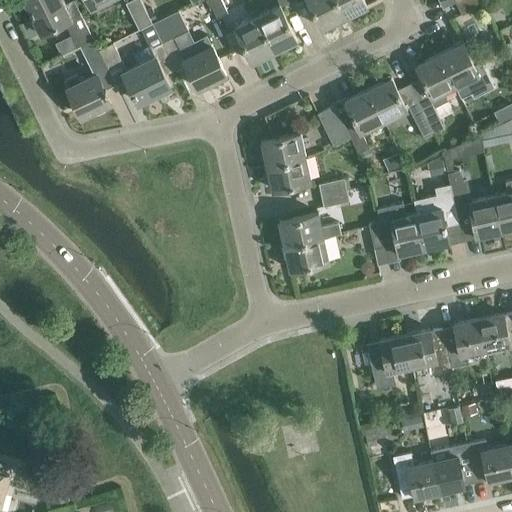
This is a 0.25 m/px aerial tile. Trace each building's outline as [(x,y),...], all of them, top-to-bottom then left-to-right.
[(77,46),(80,45),(93,38),(80,12),(69,17),(61,0),(25,0),(34,16),(19,23),(26,37),(40,30),(41,32),(64,20),(77,46)] [(150,23),(153,22),(141,0),(127,0),(126,1),(139,28),(140,28),(150,23)] [(208,0),(216,16),(227,11),(221,0),(208,0)] [(308,0),(322,27),(344,16),(336,0),(308,0)] [(336,0),(344,16),(367,5),(364,0),(336,0)] [(454,0),(460,10),(481,0),(454,0)] [(279,3),(258,14),(275,50),(297,39),(279,3)] [(252,61),(275,50),(258,14),(224,31),(230,44),(241,39),(252,61)] [(150,41),(160,36),(153,22),(150,23),(140,28),(139,28),(142,34),(145,32),(150,41)] [(162,41),(176,68),(176,69),(187,63),(198,87),(226,73),(211,43),(197,50),(191,39),(179,45),(174,35),(162,41)] [(115,82),(98,49),(93,38),(80,45),(94,73),(80,80),(77,72),(64,78),(81,115),(110,101),(106,92),(107,91),(106,87),(115,82)] [(511,52),(511,39),(503,43),(508,55),(511,52)] [(439,52),(455,84),(466,79),(473,94),(488,86),(491,79),(481,59),(473,63),(462,40),(439,52)] [(164,74),(176,68),(162,41),(151,47),(155,55),(127,69),(113,42),(98,49),(115,82),(120,92),(130,86),(138,101),(170,85),(164,74)] [(422,76),(410,82),(433,130),(444,125),(439,115),(434,105),(447,99),(443,90),(455,84),(439,52),(416,63),(422,76)] [(433,130),(410,82),(397,88),(391,75),(368,87),(383,119),(407,108),(406,107),(409,106),(423,135),(433,130)] [(360,130),(383,119),(368,87),(344,98),(349,108),(339,113),(350,136),(358,150),(359,150),(361,154),(370,150),(360,130)] [(339,141),(350,136),(339,113),(334,103),(317,112),(333,144),(339,141)] [(494,124),(480,131),(481,132),(482,138),(483,144),(498,141),(494,124)] [(266,164),(305,155),(300,131),(261,139),(266,164)] [(454,143),(443,148),(445,157),(450,156),(457,154),(454,143)] [(305,155),(266,164),(272,188),(311,179),(305,155)] [(443,157),(431,159),(434,172),(446,169),(443,157)] [(501,230),(494,193),(493,193),(471,198),(466,177),(462,178),(459,167),(447,170),(450,182),(451,182),(460,220),(458,220),(461,232),(475,229),(476,235),(478,235),(477,235),(488,232),(491,234),(498,233),(501,230)] [(318,183),(321,194),(346,188),(343,177),(318,183)] [(511,177),(505,179),(508,190),(494,193),(494,192),(494,193),(501,230),(502,230),(511,227),(511,177)] [(417,211),(416,212),(424,247),(449,241),(445,223),(458,220),(460,220),(451,182),(450,182),(435,186),(436,192),(413,197),(417,211)] [(348,199),(346,188),(321,194),(323,205),(348,199)] [(399,252),(424,247),(416,212),(405,214),(402,201),(377,206),(379,220),(385,245),(396,242),(399,252)] [(284,244),(323,235),(340,231),(337,220),(321,224),(318,211),(279,220),(284,244)] [(385,245),(379,220),(368,222),(374,247),(385,245)] [(323,235),(284,244),(289,268),(329,260),(323,235)] [(506,353),(511,351),(511,311),(504,313),(503,312),(477,317),(484,348),(504,343),(506,353)] [(454,324),(441,327),(450,365),(468,361),(466,352),(484,348),(477,317),(453,323),(454,324)] [(430,328),(404,333),(411,364),(430,360),(432,369),(450,365),(441,327),(430,329),(430,328)] [(392,368),(411,364),(404,333),(380,339),(380,340),(368,343),(378,385),(395,381),(392,368)] [(510,377),(493,380),(496,392),(511,389),(510,377)] [(429,395),(420,397),(423,411),(432,409),(429,395)] [(475,402),(461,405),(463,415),(477,412),(475,402)] [(460,405),(448,408),(451,423),(463,421),(460,405)] [(511,474),(505,443),(487,447),(485,437),(467,441),(475,480),(488,477),(488,479),(511,474)] [(464,483),(475,480),(467,441),(431,449),(433,459),(432,459),(439,490),(464,484),(464,483)] [(439,490),(432,459),(413,463),(410,450),(392,454),(402,496),(414,494),(414,495),(439,490)] [(65,479),(61,458),(44,462),(48,482),(49,490),(52,503),(68,499),(65,486),(63,479),(65,479)] [(0,507),(3,496),(8,478),(9,474),(5,473),(0,471),(0,507)] [(113,511),(111,500),(94,505),(95,511),(113,511)]
